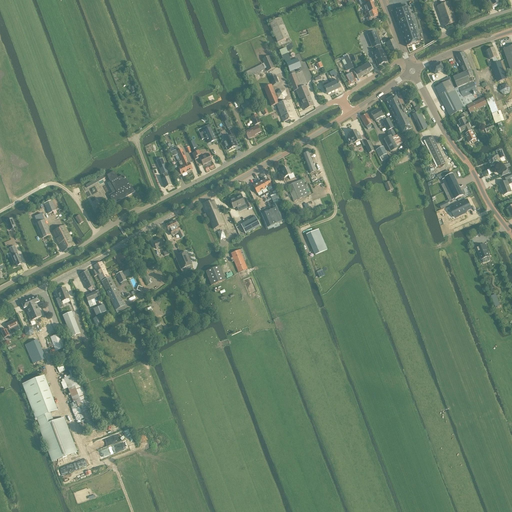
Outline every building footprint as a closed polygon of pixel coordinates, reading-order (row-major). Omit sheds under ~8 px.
[(367,21),(371,20),(371,19),(378,16),(376,10),(373,2),(365,5),(368,13),(367,13),(368,18),(366,18),(367,21)] [(444,27),(456,23),(449,2),(436,7),(444,27)] [(396,11),(394,11),(398,23),(400,29),(401,33),(400,33),(402,39),(403,39),(404,39),(406,46),(406,47),(407,47),(407,46),(418,43),(419,42),(415,32),(417,31),(414,19),(411,20),(407,7),(406,7),(404,8),(403,5),(396,7),(397,10),(396,11)] [(277,42),(289,38),(281,18),(269,22),(277,42)] [(385,58),(386,57),(385,54),(383,54),(382,50),(381,51),(379,45),(380,45),(375,32),(367,36),(372,48),(375,47),(377,51),(372,53),(373,57),(374,57),(378,66),(387,62),(385,58)] [(511,46),(503,50),(511,74),(511,46)] [(497,82),(507,78),(500,62),(498,62),(496,58),(497,57),(494,49),(487,51),(490,60),(492,59),(494,64),(491,65),(497,82)] [(289,72),(300,68),(297,59),(290,61),(287,53),(281,56),(283,61),(284,60),(289,72)] [(456,56),(464,73),(453,78),(457,88),(473,82),(472,80),(471,78),(474,77),(471,70),(464,53),(456,56)] [(353,68),(347,54),(342,56),(347,64),(349,70),(353,68)] [(268,56),(262,60),(264,64),(244,73),(246,78),(266,68),(267,71),(274,68),(268,56)] [(369,67),(367,63),(353,72),(357,79),(372,70),(370,66),(369,67)] [(440,65),(439,63),(431,67),(431,68),(430,68),(432,71),(434,75),(443,71),(442,69),(444,68),(442,64),(440,65)] [(294,91),(296,91),(304,110),(314,106),(306,87),(306,86),(300,88),(294,74),(288,76),(294,91)] [(278,83),(275,75),(269,77),(273,86),(278,83)] [(349,85),(355,82),(352,75),(349,76),(349,75),(345,77),(349,85)] [(440,86),(435,88),(449,116),(464,109),(467,107),(462,98),(458,88),(457,88),(455,89),(449,78),(441,82),(440,86)] [(331,84),(334,91),(340,88),(337,81),(336,81),(336,80),(332,81),(333,83),(331,84)] [(334,91),(331,84),(328,85),(326,81),(322,83),(324,87),(327,95),(334,91)] [(477,91),(473,82),(458,88),(462,98),(467,107),(473,104),(471,100),(475,98),(473,94),(474,93),(474,92),(477,91)] [(283,122),(294,118),(288,101),(279,103),(271,85),(263,88),(271,106),(276,104),(283,122)] [(283,101),(287,97),(285,92),(280,91),(276,95),(278,100),(283,101)] [(391,99),(399,117),(404,115),(396,97),(391,99)] [(489,107),(492,114),(498,112),(495,104),(493,98),(487,100),(489,107)] [(399,117),(391,99),(386,101),(394,119),(399,117)] [(484,99),(473,104),(467,107),(470,113),(487,105),(484,99)] [(381,118),(383,116),(378,109),(371,114),(375,121),(376,123),(379,121),(378,121),(382,119),(381,118)] [(420,132),(428,128),(419,111),(412,115),(420,132)] [(372,127),(370,124),(372,123),(366,114),(361,118),(367,129),(372,127)] [(251,118),(255,127),(245,132),(248,139),(252,137),(252,136),(260,133),(257,126),(256,124),(260,123),(256,115),(251,118)] [(401,134),(411,129),(404,115),(399,117),(394,119),(401,134)] [(470,127),(470,128),(471,128),(468,122),(467,123),(465,118),(459,121),(461,125),(459,127),(462,132),(466,130),(467,131),(469,130),(468,128),(470,127)] [(387,131),(393,128),(388,119),(382,122),(387,131)] [(469,130),(467,131),(467,132),(466,132),(467,134),(466,135),(469,142),(472,141),(473,143),(476,142),(475,139),(476,139),(472,131),(470,128),(470,127),(468,128),(469,130)] [(206,138),(208,143),(216,140),(211,129),(200,134),(202,139),(202,140),(206,138)] [(368,141),(368,142),(364,144),(360,136),(359,136),(358,133),(357,134),(355,131),(348,134),(350,137),(346,139),(349,145),(353,143),(353,144),(355,143),(355,144),(359,142),(359,141),(360,140),(363,146),(365,146),(369,154),(373,151),(368,141)] [(396,147),(402,144),(397,135),(395,136),(393,131),(387,134),(389,137),(384,140),(390,152),(397,148),(396,147)] [(228,135),(221,137),(227,150),(235,147),(232,141),(235,140),(231,132),(227,133),(228,135)] [(437,167),(445,163),(432,137),(425,141),(437,167)] [(388,159),(386,155),(387,154),(383,147),(375,151),(379,158),(380,158),(382,162),(388,159)] [(192,170),(189,163),(186,164),(184,160),(183,157),(185,156),(182,149),(177,152),(180,159),(187,173),(192,170)] [(491,167),(502,162),(500,159),(504,157),(503,155),(501,150),(497,152),(499,155),(488,159),(491,167)] [(199,151),(193,154),(192,154),(195,160),(198,159),(197,157),(201,155),(199,151)] [(312,151),(303,155),(310,174),(315,172),(309,156),(313,154),(312,151)] [(203,165),(211,161),(208,155),(202,158),(202,157),(199,158),(203,165)] [(162,159),(156,161),(159,168),(165,165),(162,159)] [(187,173),(180,159),(177,160),(180,167),(174,170),(178,176),(181,175),(187,173)] [(290,175),(287,168),(281,171),(284,178),(288,176),(290,180),(294,178),(292,174),(290,175)] [(114,171),(107,175),(111,181),(107,183),(113,195),(110,197),(114,204),(134,192),(130,185),(128,187),(127,185),(128,184),(125,178),(124,178),(123,175),(118,178),(114,171)] [(164,179),(161,180),(165,188),(166,188),(171,185),(166,173),(163,175),(164,179)] [(445,179),(442,180),(444,184),(447,190),(457,186),(458,185),(455,179),(453,174),(445,178),(445,179)] [(511,182),(510,179),(511,178),(511,175),(505,177),(506,181),(500,184),(504,195),(511,192),(509,185),(511,183),(511,182)] [(262,181),(266,188),(271,186),(267,178),(262,181)] [(293,202),(308,195),(301,180),(287,186),(293,202)] [(257,184),(261,191),(266,188),(262,181),(257,184)] [(393,189),(390,181),(384,184),(387,192),(393,189)] [(261,191),(257,184),(252,186),(256,194),(261,191)] [(457,186),(447,190),(452,200),(455,199),(463,196),(461,191),(458,185),(457,186)] [(238,207),(244,205),(240,196),(234,198),(234,199),(230,201),(233,209),(237,207),(238,207)] [(271,206),(260,211),(267,228),(284,221),(277,204),(280,203),(277,196),(271,198),(274,205),(271,206)] [(48,214),(56,210),(52,200),(44,204),(48,214)] [(467,200),(450,209),(454,217),(459,215),(459,216),(463,214),(463,213),(466,212),(472,209),(467,200)] [(213,230),(223,225),(214,201),(203,206),(213,230)] [(79,224),(83,222),(79,215),(75,218),(79,224)] [(245,234),(260,226),(255,217),(240,225),(245,234)] [(10,230),(15,228),(16,228),(12,219),(6,221),(10,230)] [(44,220),(36,224),(42,239),(50,235),(44,220)] [(180,231),(174,220),(165,225),(168,231),(170,231),(173,236),(178,233),(180,239),(185,237),(182,230),(180,231)] [(63,252),(75,246),(71,238),(70,238),(65,227),(66,226),(65,225),(53,231),(54,234),(58,244),(63,252)] [(319,230),(306,235),(315,255),(327,250),(319,230)] [(156,249),(165,245),(162,239),(153,243),(156,249)] [(485,245),(477,248),(481,260),(482,260),(489,257),(485,245)] [(12,256),(9,257),(13,264),(15,263),(17,266),(22,264),(14,246),(9,248),(12,256)] [(238,273),(247,269),(239,250),(231,254),(238,273)] [(182,272),(192,268),(191,265),(186,252),(175,257),(180,270),(181,270),(182,272)] [(103,273),(106,271),(101,262),(94,266),(96,270),(91,272),(94,277),(98,275),(102,272),(103,273)] [(211,286),(225,280),(219,266),(205,272),(211,286)] [(322,269),(316,272),(317,273),(318,274),(320,278),(325,275),(322,269)] [(94,286),(87,271),(80,274),(87,289),(94,286)] [(124,306),(115,288),(116,288),(110,277),(109,278),(108,276),(106,271),(103,273),(102,272),(98,275),(107,292),(115,310),(124,306)] [(120,283),(126,280),(122,272),(116,275),(120,283)] [(57,291),(59,298),(56,299),(59,309),(63,307),(62,304),(61,302),(69,299),(65,288),(61,290),(61,289),(57,290),(58,291),(57,291)] [(101,297),(99,290),(85,296),(89,307),(100,303),(98,298),(101,297)] [(495,295),(491,296),(495,307),(500,305),(495,295)] [(42,317),(36,303),(39,302),(37,297),(21,304),(23,309),(25,308),(31,322),(42,317)] [(96,316),(106,312),(103,305),(93,309),(96,316)] [(80,334),(72,312),(62,316),(71,338),(80,334)] [(101,321),(108,317),(106,312),(99,316),(101,321)] [(15,320),(6,324),(8,329),(6,330),(6,329),(1,331),(4,338),(9,335),(8,335),(11,334),(20,330),(15,320)] [(30,337),(33,333),(33,329),(28,327),(25,330),(25,335),(30,337)] [(56,351),(64,348),(59,334),(50,337),(56,351)] [(33,364),(45,359),(37,340),(25,345),(33,364)] [(69,372),(70,376),(64,379),(73,403),(70,404),(72,409),(78,407),(89,434),(100,429),(75,369),(69,372)] [(57,411),(44,376),(22,384),(35,419),(36,419),(39,427),(38,428),(52,462),(77,453),(64,418),(54,422),(50,414),(57,411)]
